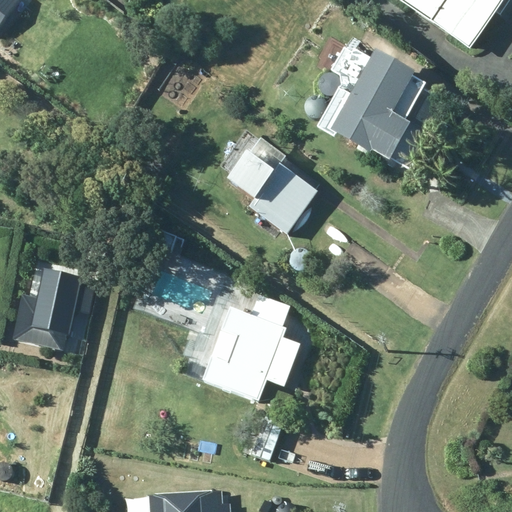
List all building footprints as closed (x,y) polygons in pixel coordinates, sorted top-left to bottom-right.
[(401,0),(469,46),(499,0),(401,0)] [(374,50),(330,130),(369,152),(370,150),(388,160),(409,124),(390,114),(413,73),(374,50)] [(409,121),(426,132),(441,107),(424,96),(409,121)] [(285,235),(316,191),(277,164),(273,171),(244,152),(225,180),(253,199),(247,208),(285,235)] [(62,290),(23,281),(19,296),(0,291),(0,314),(14,317),(4,358),(23,362),(30,333),(51,339),(62,290)] [(201,380),(258,402),(266,381),(282,387),(298,345),(280,338),(284,328),(229,307),(220,331),(237,338),(227,365),(210,358),(201,380)] [(293,396),(272,389),(266,407),(288,413),(293,396)] [(247,485),(230,485),(231,508),(248,507),(247,485)] [(231,511),(231,508),(220,509),(220,496),(204,497),(203,491),(159,494),(159,497),(147,498),(147,511),(231,511)]
